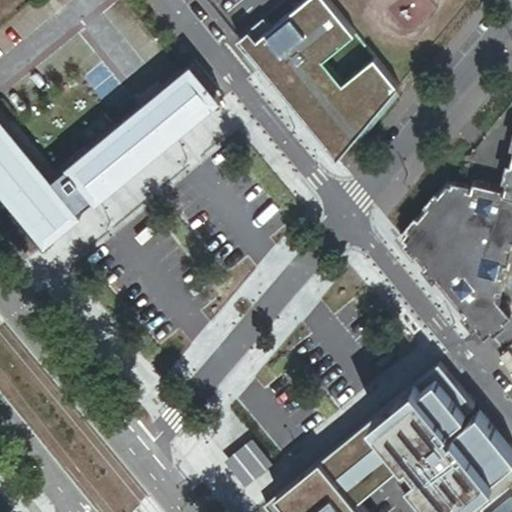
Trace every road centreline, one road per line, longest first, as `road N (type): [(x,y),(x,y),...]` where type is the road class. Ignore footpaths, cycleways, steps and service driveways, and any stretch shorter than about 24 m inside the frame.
road 1 (residential): [(347,220),(135,459)]
road 2 (residential): [(173,0),(347,220)]
road 3 (residential): [(347,220),(511,422)]
road 4 (residential): [(511,23),(347,220)]
road 5 (secondary): [(135,459),(0,295)]
road 6 (secondary): [(0,410),(84,511)]
